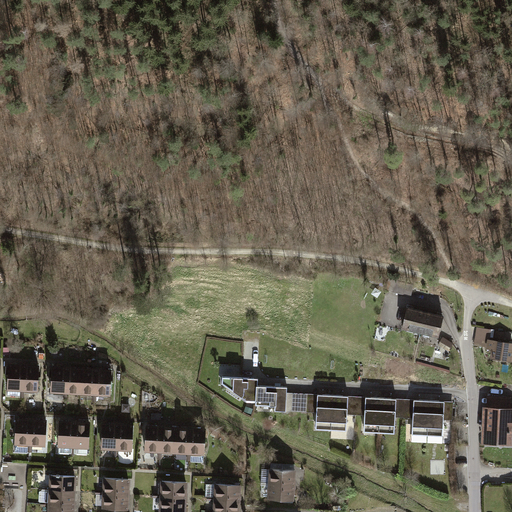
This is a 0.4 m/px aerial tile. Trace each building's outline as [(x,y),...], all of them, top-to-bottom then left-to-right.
[(383,289),(406,295),(409,284),(386,278),(383,289)] [(424,307),(406,303),(400,328),(418,332),(424,307)] [(442,311),(424,307),(418,332),(436,336),(442,311)] [(441,343),(452,347),(455,339),(444,335),(441,343)] [(511,340),(487,338),(486,350),(491,351),(490,360),(511,362),(511,340)] [(8,390),(24,391),(25,363),(9,363),(8,390)] [(24,391),(40,392),(41,364),(25,363),(24,391)] [(51,392),(67,393),(68,365),(52,365),(51,392)] [(67,393),(83,393),(84,366),(68,365),(67,393)] [(83,393),(99,394),(100,366),(84,366),(83,393)] [(99,394),(115,395),(116,367),(100,366),(99,394)] [(239,400),(250,400),(250,389),(250,382),(217,382),(217,390),(239,400)] [(282,389),(250,389),(250,400),(250,408),(269,408),(269,414),(282,414),(282,389)] [(486,409),(485,449),(511,450),(511,407),(511,396),(489,395),(489,409),(486,409)] [(319,438),(335,439),(336,399),(320,398),(319,438)] [(335,439),(350,440),(352,400),(336,399),(335,439)] [(367,441),(383,441),(384,401),(368,401),(367,441)] [(383,441),(399,442),(400,402),(384,401),(383,441)] [(415,442),(431,443),(433,403),(417,402),(415,442)] [(431,443),(447,444),(449,404),(433,403),(431,443)] [(15,449),(31,450),(32,422),(16,422),(15,449)] [(31,450),(47,451),(48,423),(32,422),(31,450)] [(58,451),(74,452),(75,424),(59,424),(58,451)] [(74,452),(89,452),(90,425),(75,424),(74,452)] [(101,453),(117,453),(118,426),(102,425),(101,453)] [(117,453),(133,454),(134,426),(118,426),(117,453)] [(145,454),(161,455),(162,427),(146,426),(145,454)] [(161,455),(177,455),(178,428),(162,427),(161,455)] [(177,455),(193,456),(194,428),(178,428),(177,455)] [(193,456),(208,457),(210,429),(194,428),(193,456)] [(270,469),(270,487),(297,487),(297,469),(270,469)] [(51,475),(50,490),(76,492),(77,477),(51,475)] [(106,478),(105,494),(129,496),(130,479),(106,478)] [(161,483),(161,499),(186,499),(186,483),(161,483)] [(216,483),(216,500),(240,500),(241,484),(216,483)] [(270,503),(270,505),(297,505),(297,487),(270,487),(270,491),(262,491),(262,503),(270,503)] [(50,490),(49,505),(75,506),(76,492),(50,490)] [(105,494),(104,510),(128,511),(129,496),(105,494)] [(161,499),(160,511),(185,511),(186,499),(161,499)] [(216,500),(215,511),(240,511),(240,500),(216,500)]
